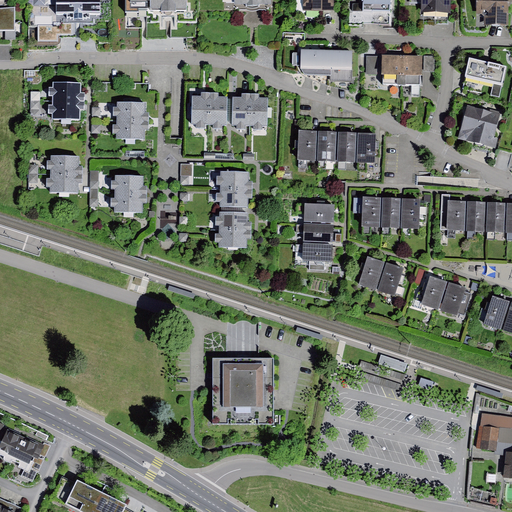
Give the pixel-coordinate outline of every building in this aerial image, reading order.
[(32,0),(33,7),(56,7),(56,15),(65,15),(65,23),(93,23),(93,16),(102,16),(101,0),(32,0)] [(149,0),(150,12),(168,12),(188,12),(187,0),(149,0)] [(335,0),(304,0),(305,15),(320,15),(336,15),(335,0)] [(363,0),(363,26),(391,26),(391,0),(363,0)] [(455,0),(411,0),(411,6),(426,6),(425,13),(455,14),(455,0)] [(511,0),(482,0),(482,15),(489,19),(490,29),(511,28),(511,0)] [(15,8),(0,8),(0,31),(15,31),(15,8)] [(331,77),(332,53),(302,52),(302,55),(294,55),(294,66),(301,66),(301,71),(303,71),(306,77),(331,77)] [(331,77),(331,82),(352,83),(352,71),(351,71),(352,54),(332,53),(331,77)] [(380,59),(369,59),(369,78),(380,78),(380,59)] [(424,59),(386,59),(386,89),(424,89),(424,59)] [(437,59),(427,59),(426,76),(436,76),(437,59)] [(507,69),(470,61),(465,79),(494,85),(491,96),(500,99),(507,69)] [(80,86),(54,86),(54,90),(49,90),(49,100),(53,100),(53,103),(85,104),(85,95),(80,95),(80,86)] [(31,114),(40,114),(41,93),(31,93),(31,114)] [(207,94),(201,94),(201,98),(192,98),(192,127),(197,127),(197,130),(205,130),(205,127),(213,127),(213,131),(222,131),(222,127),(227,127),(227,99),(219,99),(219,94),(212,94),(207,94)] [(241,99),(233,99),(233,128),(237,128),(237,132),(246,132),(246,128),(254,128),(254,132),(263,133),(263,128),(268,128),(268,100),(259,100),(259,96),(255,96),(246,96),(241,96),(241,99)] [(85,104),(53,103),(53,107),(49,107),(49,117),(52,117),(52,122),(80,122),(80,112),(85,112),(85,104)] [(145,105),(118,105),(118,109),(113,109),(113,119),(117,119),(117,123),(149,124),(149,116),(145,115),(145,105)] [(505,118),(470,109),(462,141),(479,146),(497,150),(505,118)] [(149,124),(117,123),(117,127),(113,127),(113,136),(117,136),(117,141),(144,142),(144,131),(148,131),(149,124)] [(317,134),(299,133),(297,163),(315,164),(317,134)] [(336,135),(319,134),(318,163),(336,163),(336,135)] [(357,135),(339,134),(338,164),(355,165),(357,135)] [(376,136),(358,136),(357,165),(375,165),(375,156),(379,156),(380,143),(376,143),(376,136)] [(79,159),(51,158),(51,163),(47,163),(46,171),(51,172),(51,177),(83,178),(83,168),(79,168),(79,159)] [(182,164),(181,177),(189,177),(192,177),(193,164),(182,164)] [(99,171),(91,171),(90,207),(98,207),(99,171)] [(249,174),(220,174),(220,178),(216,178),(216,188),(220,188),(220,193),(252,193),(252,184),(249,184),(249,174)] [(83,178),(51,177),(51,181),(47,181),(46,189),(51,189),(51,195),(78,196),(78,185),(83,185),(83,178)] [(189,177),(181,177),(181,185),(189,185),(189,177)] [(143,179),(116,179),(116,184),(111,184),(111,192),(116,192),(116,197),(148,197),(148,188),(143,188),(143,179)] [(252,193),(220,193),(221,195),(216,195),(216,205),(220,205),(220,209),(248,210),(248,200),(252,200),(252,193)] [(181,197),(181,202),(189,202),(189,194),(181,194),(181,197)] [(466,203),(450,202),(451,195),(441,195),(441,231),(447,231),(447,232),(448,232),(448,239),(456,240),(456,233),(465,233),(466,209),(466,203)] [(148,197),(116,197),(115,202),(111,202),(111,209),(114,209),(114,216),(143,216),(143,205),(148,205),(148,197)] [(381,200),(354,199),(353,215),(362,215),(362,229),(380,230),(381,200)] [(401,200),(383,200),(382,230),(382,236),(390,236),(390,230),(400,230),(401,200)] [(420,201),(402,200),(401,230),(403,231),(403,237),(411,238),(411,231),(419,231),(420,223),(426,223),(427,204),(420,204),(420,201)] [(486,204),(468,203),(467,233),(467,240),(475,240),(475,233),(485,234),(485,211),(486,204)] [(498,204),(489,203),(487,232),(504,233),(505,204),(498,204)] [(335,206),(306,204),(305,221),(334,223),(335,206)] [(248,216),(220,216),(220,220),(215,220),(215,229),(219,228),(219,233),(251,233),(251,225),(248,225),(248,216)] [(188,217),(180,217),(180,226),(188,226),(188,217)] [(334,225),(305,224),(304,241),(333,242),(334,225)] [(251,233),(219,233),(219,236),(215,236),(215,245),(219,245),(219,250),(247,250),(247,241),(251,241),(251,233)] [(188,234),(180,234),(180,243),(188,243),(188,234)] [(333,245),(304,244),(303,260),(332,262),(333,245)] [(385,262),(369,257),(360,285),(376,290),(385,262)] [(404,268),(387,263),(378,290),(396,296),(404,268)] [(420,269),(415,283),(421,285),(426,271),(420,269)] [(448,282),(431,277),(422,304),(439,309),(448,282)] [(467,288),(450,283),(441,311),(458,316),(467,288)] [(510,302),(494,296),(485,324),(501,329),(510,302)] [(407,364),(381,356),(378,364),(405,372),(407,364)] [(273,358),(210,359),(211,424),(273,424),(273,358)] [(362,362),(360,367),(379,373),(381,367),(362,362)] [(389,370),(387,376),(404,381),(406,375),(389,370)] [(369,376),(368,382),(401,391),(403,385),(369,376)] [(421,379),(419,387),(431,391),(434,383),(421,379)] [(477,387),(476,391),(502,399),(503,396),(477,387)] [(500,428),(511,429),(511,419),(485,416),(483,426),(500,428)] [(496,452),(499,429),(479,426),(476,449),(496,452)] [(511,444),(511,429),(500,428),(499,443),(511,444)] [(8,429),(2,442),(0,440),(0,455),(4,457),(3,458),(4,461),(8,463),(11,463),(12,461),(20,465),(18,468),(24,471),(21,477),(33,482),(50,448),(8,429)] [(511,454),(506,454),(503,479),(511,480),(511,454)] [(131,511),(125,509),(128,505),(76,480),(74,484),(63,478),(53,500),(76,511),(131,511)] [(19,511),(20,508),(0,498),(0,511),(19,511)]
